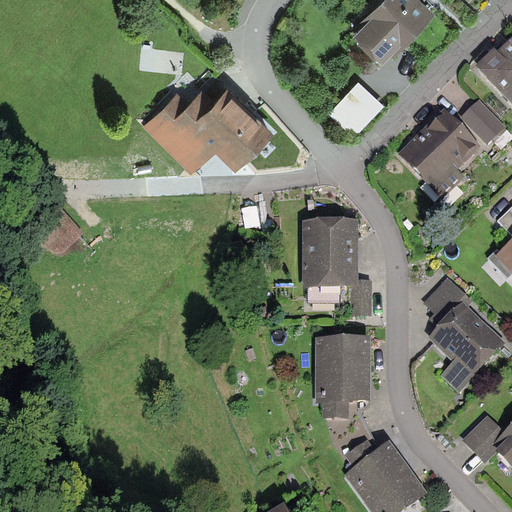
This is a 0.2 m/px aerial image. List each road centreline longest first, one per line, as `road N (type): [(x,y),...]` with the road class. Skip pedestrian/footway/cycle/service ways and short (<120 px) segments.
road 1 (residential): [(344,170),(373,214),(394,283),(395,424),(483,511)]
road 2 (track): [(344,170),(201,186),(15,184)]
road 3 (residential): [(511,9),(344,170)]
road 4 (residential): [(272,0),(253,45),(266,87),(344,170)]
road 5 (track): [(150,0),(266,87)]
